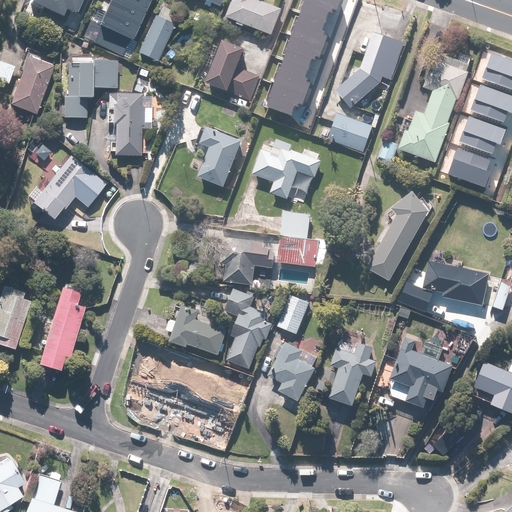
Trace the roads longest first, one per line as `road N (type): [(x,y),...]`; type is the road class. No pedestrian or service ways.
road 1 (residential): [(84,429),(236,479),(400,484),(432,494)]
road 2 (residential): [(84,429),(149,234)]
